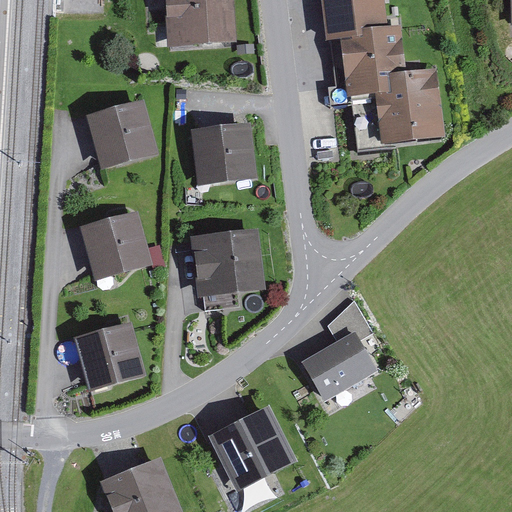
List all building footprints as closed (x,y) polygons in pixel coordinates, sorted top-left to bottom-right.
[(160,0),(163,53),(232,49),(228,0),(160,0)] [(381,0),(313,0),(319,47),(338,45),(345,106),(371,103),(377,150),(445,142),(437,76),(406,79),(400,30),(385,32),(381,0)] [(143,104),(87,119),(102,173),(158,157),(143,104)] [(246,130),(188,137),(195,190),(253,183),(246,130)] [(132,218),(73,235),(87,285),(146,269),(132,218)] [(251,237),(188,245),(195,303),(257,293),(251,237)] [(125,327),(66,341),(79,394),(138,380),(125,327)] [(351,337),(298,368),(320,406),(373,375),(351,337)] [(266,413),(205,442),(231,497),(292,469),(266,413)] [(170,511),(153,466),(95,487),(104,511),(170,511)]
